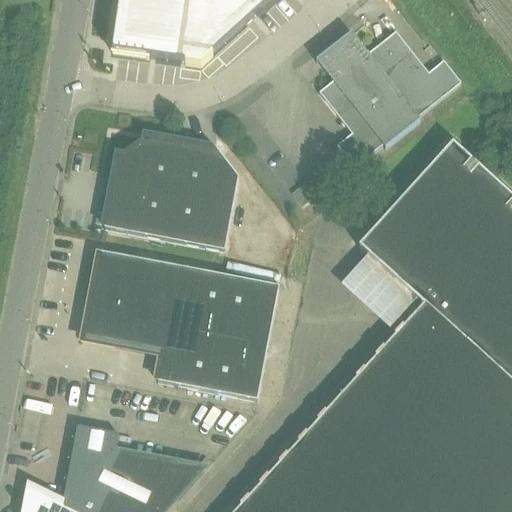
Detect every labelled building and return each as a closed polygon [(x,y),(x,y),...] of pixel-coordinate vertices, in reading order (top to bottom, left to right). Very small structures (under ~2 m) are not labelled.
[(120,0),(112,50),(188,58),(255,0),(120,0)] [(333,82),(318,94),(350,135),(335,147),(353,169),(383,146),(385,148),(383,149),(384,150),(419,122),(418,121),(416,123),(415,121),(460,85),(442,63),(427,75),(394,33),(364,57),(349,37),(350,36),(350,35),(315,63),(315,64),(317,62),(333,82)] [(104,230),(224,253),(238,181),(217,153),(145,139),(118,158),(104,230)] [(511,511),(511,199),(452,145),(358,249),(386,273),(377,283),(389,293),(397,284),(423,307),(236,511),(511,511)] [(83,341),(123,348),(171,358),(167,383),(158,382),(157,384),(257,403),(278,288),(100,254),(99,255),(100,255),(87,321),(83,341)] [(43,499),(32,493),(28,511),(168,511),(176,504),(169,501),(195,472),(114,457),(117,446),(129,448),(131,439),(76,428),(61,508),(51,503),(51,496),(43,497),(43,499)]
